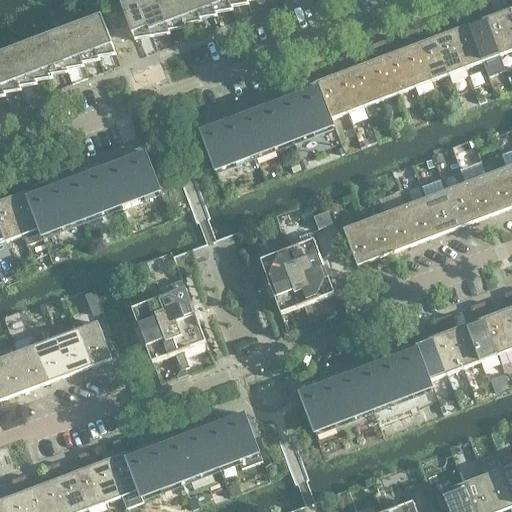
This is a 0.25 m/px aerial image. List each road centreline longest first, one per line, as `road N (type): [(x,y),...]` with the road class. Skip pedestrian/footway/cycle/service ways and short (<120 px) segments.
road 1 (residential): [(0,445),(115,402),(140,408),(280,358),(368,322),(381,298),(511,249)]
road 2 (residential): [(0,157),(418,0)]
